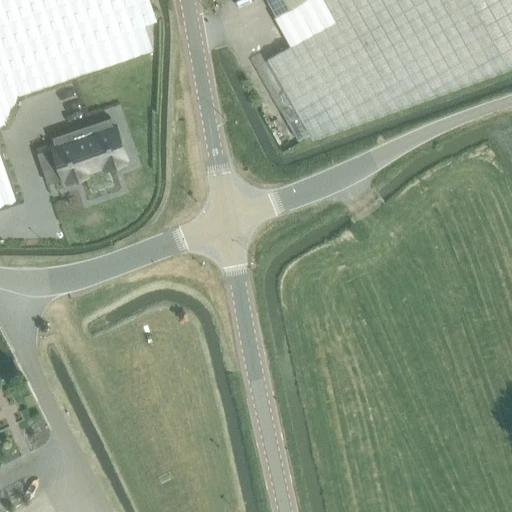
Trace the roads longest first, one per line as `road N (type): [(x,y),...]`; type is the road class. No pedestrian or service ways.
road 1 (unclassified): [(224,221),(511,102)]
road 2 (tertiary): [(286,511),(224,221)]
road 3 (unclassified): [(0,273),(77,270),(224,221)]
road 4 (tertiary): [(224,221),(185,0)]
